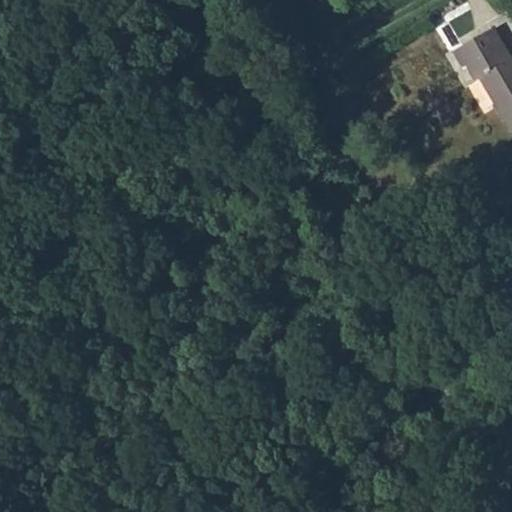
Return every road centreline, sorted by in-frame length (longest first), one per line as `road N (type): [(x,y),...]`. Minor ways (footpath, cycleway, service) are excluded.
road 1 (track): [(226,0),(294,100),(511,478)]
road 2 (track): [(282,81),(431,0)]
